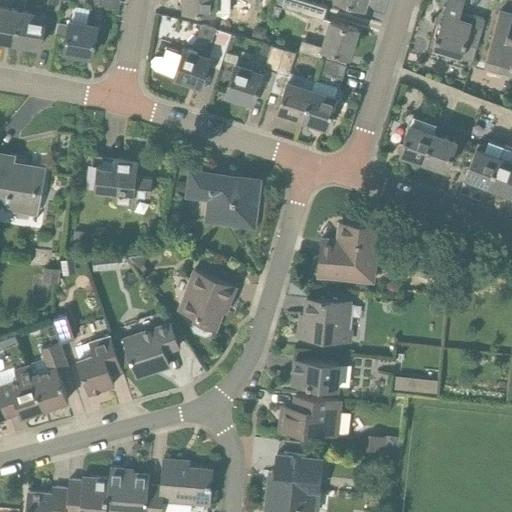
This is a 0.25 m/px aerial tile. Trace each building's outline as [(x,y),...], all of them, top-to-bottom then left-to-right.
[(47,0),(46,10),(59,11),(61,0),(47,0)] [(183,0),(183,11),(214,13),(214,0),(183,0)] [(294,10),(296,0),(276,0),(273,14),(278,16),(281,7),(294,10)] [(327,7),(303,0),(296,0),(294,10),(323,19),(327,7)] [(335,0),(364,9),(366,0),(335,0)] [(463,1),(460,0),(448,0),(438,36),(436,36),(432,48),(473,60),(484,20),(472,16),(470,22),(458,19),(463,1)] [(0,39),(16,43),(21,11),(0,7),(0,39)] [(39,47),(45,15),(21,11),(16,43),(38,47),(39,47)] [(511,74),(511,70),(511,35),(507,34),(511,18),(511,14),(500,11),(483,67),(511,74)] [(97,25),(69,20),(63,52),(64,52),(90,56),(90,57),(91,57),(97,25)] [(330,21),(320,57),(345,65),(348,57),(349,58),(358,30),(330,21)] [(198,38),(211,42),(215,28),(201,24),(198,38)] [(251,37),(264,40),(267,28),(259,26),(253,30),(251,37)] [(199,86),(200,86),(206,67),(219,71),(231,34),(219,29),(211,51),(209,56),(183,48),(181,54),(174,77),(173,77),(174,78),(174,77),(199,86)] [(298,51),(312,55),(315,45),(313,44),(301,40),(298,51)] [(234,67),(225,95),(226,95),(227,95),(251,103),(252,103),(254,95),(268,99),(270,91),(276,72),(283,48),(271,44),(263,68),(261,74),(235,65),(234,67)] [(287,81),(290,73),(297,52),(283,48),(276,72),(270,91),(282,95),(277,112),(278,112),(301,119),(311,89),(287,81)] [(223,63),(234,67),(235,65),(237,59),(226,55),(223,63)] [(345,65),(320,57),(313,80),(340,88),(346,66),(345,65)] [(325,127),(326,128),(336,97),(311,89),(301,119),(325,127)] [(400,153),(423,161),(436,124),(413,116),(400,153)] [(433,132),(436,124),(423,161),(446,170),(457,140),(433,132)] [(489,140),(484,152),(476,149),(465,177),(487,185),(498,158),(499,158),(504,145),(489,140)] [(487,185),(511,194),(511,191),(511,148),(504,145),(499,158),(498,158),(487,185)] [(0,207),(36,212),(44,168),(14,163),(15,156),(0,153),(0,207)] [(133,195),(150,196),(152,179),(136,177),(138,162),(102,158),(101,166),(97,166),(94,191),(112,193),(111,200),(132,202),(133,195)] [(235,178),(229,177),(191,172),(188,195),(210,197),(209,211),(236,214),(235,224),(253,226),(257,191),(234,188),(235,178)] [(175,191),(184,192),(185,182),(177,181),(175,191)] [(377,255),(372,255),(375,227),(339,223),(338,239),(322,237),(318,276),(358,280),(374,282),(377,255)] [(73,243),(86,244),(88,233),(74,231),(73,243)] [(138,269),(143,266),(145,259),(144,254),(128,256),(137,269),(138,269)] [(105,270),(104,257),(92,258),(93,271),(105,270)] [(75,273),(73,259),(61,261),(63,275),(75,273)] [(42,283),(58,284),(59,270),(43,268),(42,283)] [(197,319),(196,323),(215,330),(222,309),(221,309),(223,303),(228,304),(235,285),(194,270),(179,312),(197,319)] [(399,291),(399,285),(397,281),(391,281),(387,284),(386,289),(390,293),(395,294),(399,291)] [(360,283),(359,291),(369,292),(370,285),(360,283)] [(307,297),(304,326),(299,326),(298,336),(318,339),(351,342),(352,330),(337,328),(340,301),(307,297)] [(442,307),(439,304),(434,303),(430,307),(431,311),(434,314),(439,315),(442,311),(442,307)] [(60,344),(60,343),(74,339),(66,313),(54,317),(53,324),(55,329),(58,339),(60,344)] [(112,341),(121,368),(133,364),(137,377),(169,366),(165,352),(179,347),(170,321),(112,341)] [(48,331),(51,342),(58,339),(55,329),(48,331)] [(91,355),(78,360),(89,393),(114,385),(110,373),(122,369),(121,368),(112,341),(110,335),(87,343),(91,355)] [(60,344),(58,339),(51,342),(52,343),(40,348),(48,370),(31,376),(32,378),(43,409),(68,400),(58,372),(69,368),(60,343),(60,344)] [(338,389),(341,363),(295,358),(292,384),(338,389)] [(0,392),(6,411),(19,407),(22,416),(43,409),(32,378),(31,376),(29,367),(13,372),(16,381),(0,386),(0,392)] [(395,389),(406,391),(408,378),(396,376),(395,389)] [(341,401),(334,400),(334,399),(296,395),(294,408),(282,407),(281,418),(288,418),(286,430),(326,435),(337,436),(341,401)] [(359,448),(383,451),(385,437),(371,435),(361,440),(359,448)] [(382,464),(378,452),(362,460),(367,472),(382,465),(382,464)] [(319,492),(323,458),(277,453),(274,481),(268,480),(266,496),(265,500),(264,504),(265,508),(264,511),(274,511),(294,511),(295,509),(314,511),(316,492),(319,492)] [(160,511),(162,500),(189,503),(208,504),(211,470),(178,467),(178,461),(164,459),(162,487),(148,486),(145,511),(160,511)] [(105,511),(145,511),(148,486),(149,475),(124,473),(124,469),(110,468),(109,478),(105,511)] [(69,479),(68,488),(65,511),(105,511),(109,478),(91,476),(91,481),(69,479)] [(65,511),(68,488),(53,487),(52,493),(27,491),(25,511),(65,511)]
